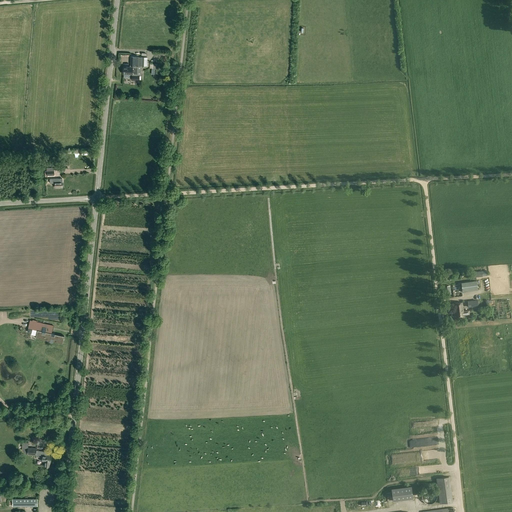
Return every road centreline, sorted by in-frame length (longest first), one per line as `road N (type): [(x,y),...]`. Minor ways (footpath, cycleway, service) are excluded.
road 1 (track): [(462,511),(425,179)]
road 2 (unclassified): [(64,511),(96,197)]
road 3 (track): [(166,193),(417,179)]
road 4 (unclassified): [(96,197),(116,0)]
